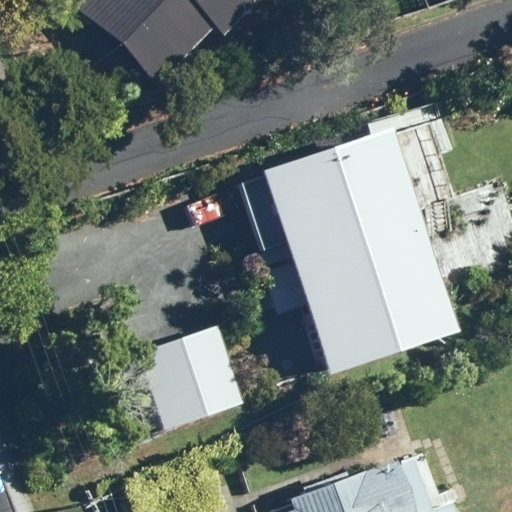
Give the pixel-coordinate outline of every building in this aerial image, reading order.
[(78,0),(75,4),(157,84),(233,6),(242,15),(256,0),(78,0)] [(425,0),(428,9),(446,3),(444,0),(425,0)] [(294,263),(263,273),(276,314),(308,304),(330,372),(457,330),(391,126),(262,168),(294,263)] [(499,252),(475,262),(484,283),(508,273),(499,252)] [(216,326),(137,353),(163,429),(242,402),(216,326)] [(196,430),(185,433),(191,451),(202,447),(196,430)] [(159,442),(166,462),(184,456),(177,435),(159,442)] [(296,510),(289,511),(511,511),(511,499),(506,482),(431,510),(412,458),(396,464),(394,460),(292,498),(296,510)] [(195,466),(122,493),(128,511),(210,511),(212,511),(195,466)]
